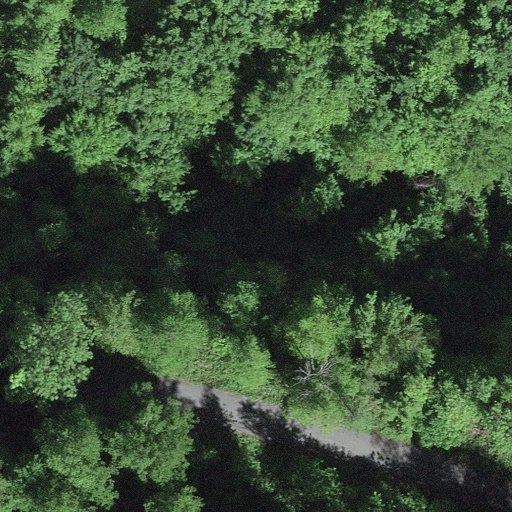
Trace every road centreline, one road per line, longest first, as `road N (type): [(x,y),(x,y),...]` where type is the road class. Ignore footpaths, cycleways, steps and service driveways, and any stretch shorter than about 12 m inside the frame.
road 1 (residential): [(511,491),(209,389),(119,380),(0,427)]
road 2 (motorway): [(400,0),(511,58)]
